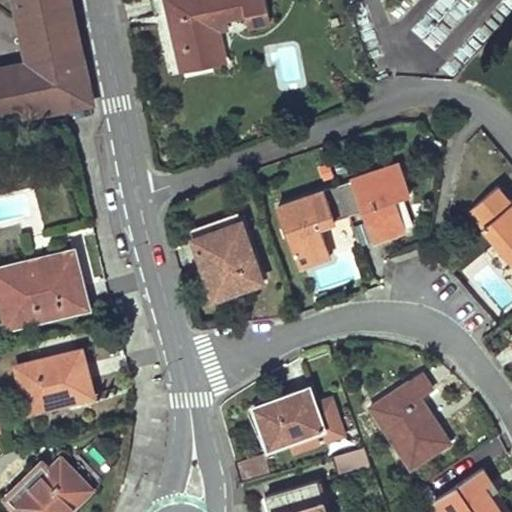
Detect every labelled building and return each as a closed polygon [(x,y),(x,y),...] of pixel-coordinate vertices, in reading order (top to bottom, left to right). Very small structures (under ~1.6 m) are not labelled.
[(70,0),(8,0),(18,46),(22,65),(0,69),(0,129),(94,110),(78,33),(70,0)] [(152,0),(157,16),(171,13),(173,22),(178,21),(180,34),(182,46),(178,47),(182,67),(222,58),(213,11),(219,10),(220,17),(242,13),(243,22),(268,17),(264,0),(152,0)] [(462,0),(436,0),(410,29),(434,50),(472,9),(462,0)] [(400,163),(340,184),(349,213),(365,209),(375,239),(405,228),(394,198),(411,192),(400,163)] [(509,265),(511,263),(511,193),(503,181),(466,207),(509,265)] [(38,193),(48,224),(75,215),(65,184),(38,193)] [(340,184),(282,204),(303,264),(324,257),(331,255),(321,225),(336,220),(335,217),(349,213),(340,184)] [(264,277),(243,219),(197,235),(216,294),(244,284),(264,277)] [(0,267),(0,297),(7,325),(86,305),(80,281),(76,262),(39,271),(36,259),(0,267)] [(82,348),(17,364),(26,402),(70,391),(72,401),(93,396),(89,377),(82,348)] [(421,373),(372,407),(414,467),(447,445),(430,420),(435,416),(421,396),(432,388),(421,373)] [(328,425),(311,386),(287,394),(256,405),(270,447),(286,441),(289,452),(317,443),(313,431),(328,425)] [(70,391),(26,402),(28,412),(72,401),(70,391)] [(341,406),(344,436),(354,435),(351,405),(341,406)] [(363,446),(333,455),(339,475),(371,466),(363,446)] [(266,451),(235,459),(241,481),(272,472),(266,451)] [(42,463),(7,496),(22,511),(66,511),(92,487),(62,456),(49,468),(42,463)] [(492,482),(482,468),(439,497),(448,511),(503,511),(487,485),(492,482)] [(328,511),(320,480),(269,494),(273,511),(328,511)]
